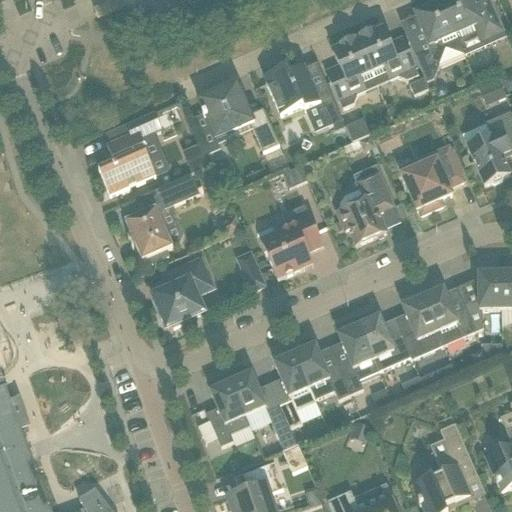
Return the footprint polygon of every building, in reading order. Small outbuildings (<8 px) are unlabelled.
[(455,38),(465,59),(486,50),(483,45),(504,36),(490,4),(475,11),(469,0),(458,0),(457,1),(456,0),(448,0),(445,2),(444,6),(442,7),(455,38)] [(446,53),(465,59),(455,38),(442,7),(439,8),(435,6),(427,9),(427,14),(416,19),(424,37),(408,44),(427,86),(434,83),(446,53)] [(360,43),(357,44),(373,77),(384,72),(390,84),(397,81),(407,85),(419,80),(415,73),(416,72),(405,47),(391,53),(383,33),(374,37),(373,36),(370,35),(362,38),(360,41),(360,43)] [(341,51),(332,55),(341,75),(328,81),(339,106),(343,113),(354,108),(358,98),(365,95),(360,83),(373,77),(357,44),(355,45),(354,44),(353,44),(350,43),(342,47),(341,50),(340,50),(341,51)] [(263,81),(267,89),(280,120),(303,111),(305,115),(319,109),(329,131),(343,125),(326,86),(313,92),(305,72),(283,81),(280,74),(263,81)] [(511,94),(511,77),(501,82),(507,96),(511,94)] [(414,99),(428,93),(424,82),(410,88),(414,99)] [(435,98),(438,102),(443,102),(447,99),(448,94),(445,90),(440,89),(436,93),(435,98)] [(485,111),(506,102),(502,91),(480,100),(485,111)] [(222,104),(219,98),(221,97),(220,96),(199,105),(218,149),(253,133),(263,157),(279,150),(263,113),(251,119),(240,95),(222,104)] [(484,190),(491,187),(495,188),(502,185),(503,181),(510,178),(502,159),(509,156),(511,160),(511,159),(511,122),(510,118),(491,126),(487,128),(492,140),(467,151),(476,171),(484,190)] [(345,131),(352,147),(370,138),(363,123),(345,131)] [(99,177),(110,201),(156,181),(143,152),(145,151),(138,136),(107,150),(115,169),(99,177)] [(371,139),(360,144),(365,155),(376,150),(371,139)] [(209,170),(200,148),(184,155),(194,177),(209,170)] [(463,186),(455,168),(448,152),(401,173),(404,179),(402,180),(417,215),(419,215),(421,220),(443,210),(441,205),(452,200),(449,192),(463,186)] [(283,178),(289,193),(308,185),(301,170),(283,178)] [(342,215),(337,217),(345,235),(349,234),(356,250),(386,237),(378,218),(394,211),(386,193),(379,177),(376,171),(354,180),(357,187),(360,194),(345,200),(339,209),(342,215)] [(200,199),(191,179),(156,194),(165,214),(200,199)] [(272,232),(257,238),(260,244),(269,267),(278,285),(313,269),(307,256),(323,250),(315,231),(311,222),(305,210),(283,219),(289,231),(275,237),(272,232)] [(125,227),(142,265),(146,264),(148,270),(170,260),(168,254),(173,252),(156,213),(125,227)] [(224,233),(227,241),(242,235),(236,220),(227,225),(224,233)] [(258,274),(250,257),(237,263),(245,279),(258,274)] [(161,317),(159,318),(165,332),(167,331),(168,333),(170,332),(171,334),(184,328),(183,326),(203,317),(194,297),(211,289),(201,265),(167,280),(172,293),(154,302),(161,317)] [(511,277),(501,278),(502,315),(511,314),(511,277)] [(502,315),(501,278),(479,278),(479,307),(466,313),(476,336),(483,333),(482,315),(502,315)] [(423,303),(444,351),(476,336),(466,313),(454,318),(443,294),(423,303)] [(444,351),(423,303),(402,312),(414,338),(403,343),(411,362),(410,363),(411,365),(444,351)] [(391,348),(379,322),(359,331),(379,377),(410,363),(411,362),(403,343),(391,348)] [(349,364),(338,369),(351,400),(363,394),(359,385),(379,377),(359,331),(338,340),(346,358),(349,364)] [(502,360),(502,348),(482,349),(487,360),(502,360)] [(315,350),(295,359),(310,393),(315,405),(326,400),(334,396),(338,405),(351,400),(338,369),(326,374),(323,368),(316,352),(315,350)] [(476,369),(487,364),(482,353),(472,357),(476,369)] [(291,406),(292,405),(296,415),(316,407),(310,393),(295,359),(274,368),(289,402),(291,406)] [(0,511),(108,511),(95,495),(79,505),(83,511),(50,511),(32,460),(27,447),(22,433),(28,431),(28,432),(31,431),(20,400),(17,401),(18,402),(17,402),(11,405),(6,390),(5,391),(4,391),(4,390),(2,384),(1,383),(3,383),(3,382),(0,373),(0,511)] [(419,381),(425,394),(436,389),(430,376),(419,381)] [(251,378),(231,387),(246,421),(266,412),(251,378)] [(221,421),(209,426),(221,452),(234,446),(230,439),(250,431),(246,421),(231,387),(210,396),(221,421)] [(292,405),(291,406),(279,411),(290,434),(302,428),(296,415),(292,405)] [(511,448),(511,450),(486,462),(493,479),(494,478),(502,496),(511,491),(511,407),(510,408),(511,412),(511,432),(506,435),(511,448)] [(290,434),(279,411),(267,416),(284,456),(297,450),(290,434)] [(365,447),(371,432),(355,425),(350,441),(365,447)] [(455,508),(470,501),(464,486),(476,480),(477,483),(478,483),(455,429),(440,435),(450,457),(435,463),(440,474),(429,479),(431,482),(415,489),(422,504),(418,506),(420,510),(422,509),(422,511),(445,511),(454,507),(455,508)] [(298,449),(297,450),(284,456),(283,456),(293,478),(307,471),(298,449)] [(239,497),(226,501),(229,511),(275,511),(271,498),(283,494),(275,469),(253,476),(235,483),(239,497)] [(328,507),(330,511),(395,511),(392,505),(376,511),(357,511),(351,497),(328,507)]
